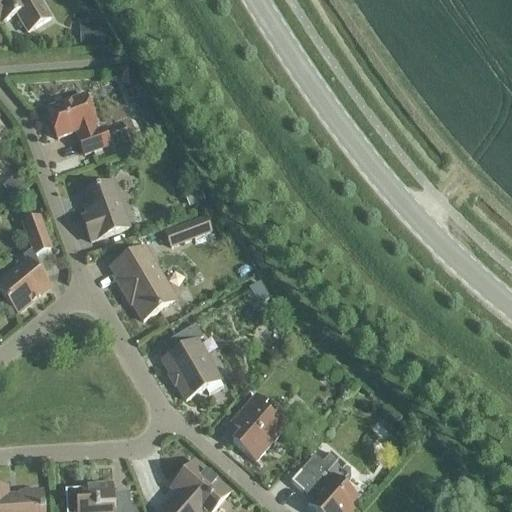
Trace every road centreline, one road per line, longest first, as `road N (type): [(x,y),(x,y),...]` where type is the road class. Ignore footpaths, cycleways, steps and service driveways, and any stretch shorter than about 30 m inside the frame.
road 1 (secondary): [(511,306),(455,259),(349,141),(251,0)]
road 2 (residential): [(89,288),(27,129),(0,90)]
road 3 (residential): [(160,410),(159,428),(136,449),(0,458)]
road 4 (residential): [(278,511),(160,410)]
road 5 (residential): [(160,410),(89,288)]
